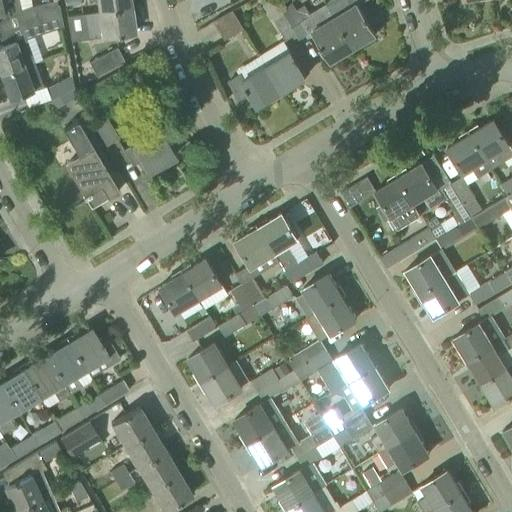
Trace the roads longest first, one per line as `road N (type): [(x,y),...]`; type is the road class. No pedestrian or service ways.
road 1 (residential): [(511,511),(308,164)]
road 2 (residential): [(245,511),(106,282)]
road 3 (residential): [(255,194),(173,35),(165,0)]
road 4 (residential): [(106,282),(255,194)]
road 5 (residential): [(308,164),(446,85)]
road 6 (residential): [(77,299),(0,166)]
